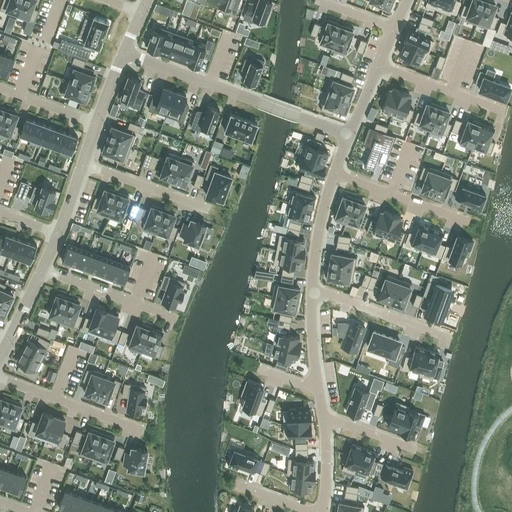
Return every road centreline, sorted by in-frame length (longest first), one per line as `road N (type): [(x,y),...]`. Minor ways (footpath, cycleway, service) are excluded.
road 1 (residential): [(345,134),(124,52)]
road 2 (residential): [(146,432),(0,377)]
road 3 (residential): [(471,223),(330,171)]
road 4 (residential): [(447,337),(305,288)]
road 5 (residential): [(173,317),(41,269)]
road 6 (residential): [(208,210),(82,163)]
road 7 (residential): [(500,109),(377,64)]
road 8 (residential): [(305,288),(312,226),(330,171)]
